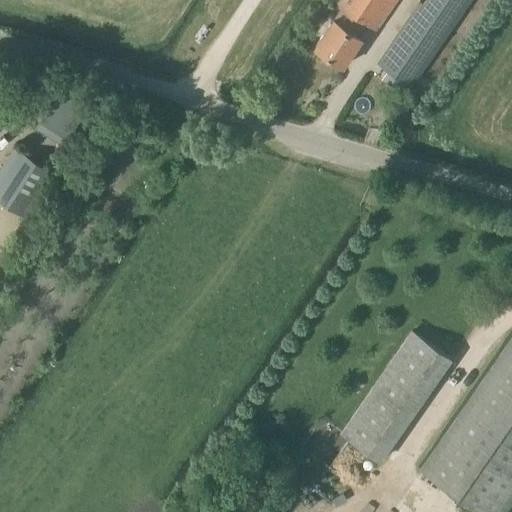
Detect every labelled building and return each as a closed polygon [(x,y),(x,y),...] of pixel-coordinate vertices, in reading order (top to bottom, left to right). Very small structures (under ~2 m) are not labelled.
[(336,19),(334,18),(316,45),(346,65),(364,38),(353,31),(362,18),(377,28),(396,0),(341,0),(339,3),(345,6),(336,19)] [(425,0),(424,2),(421,0),(379,61),(413,85),(471,0),(425,0)] [(28,93),(14,113),(64,146),(78,126),(28,93)] [(38,183),(48,169),(21,151),(0,182),(0,199),(27,217),(46,188),(38,183)] [(344,432),(381,458),(451,355),(414,330),(344,432)] [(511,342),(425,469),(488,511),(505,511),(511,502),(511,342)]
